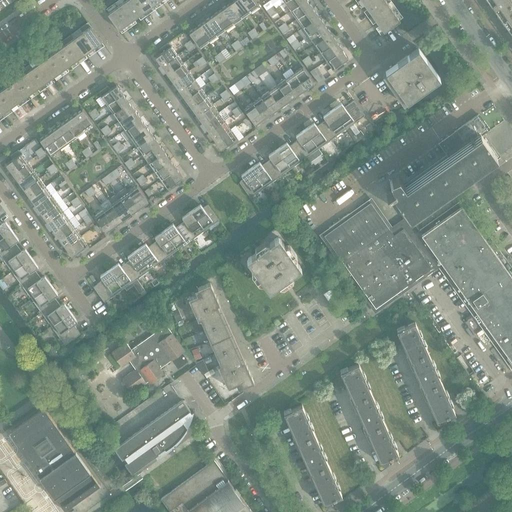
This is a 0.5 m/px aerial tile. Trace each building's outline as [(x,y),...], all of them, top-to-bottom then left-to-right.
[(146,15),(135,0),(125,0),(124,1),(136,17),(139,15),(142,18),(146,15)] [(152,5),(148,0),(135,0),(146,15),(151,11),(149,8),(152,5)] [(250,12),(242,0),(233,0),(231,2),(242,18),(250,12)] [(259,6),(254,0),(242,0),(250,12),(259,6)] [(290,10),(304,0),(286,0),(284,2),(290,10)] [(296,19),(312,8),(306,0),(304,0),(290,10),(296,19)] [(368,17),(387,3),(385,0),(374,0),(365,7),(368,10),(364,13),(368,17)] [(504,0),(487,0),(490,4),(488,6),(491,10),(504,0)] [(511,34),(511,0),(504,0),(491,10),(494,9),(509,31),(507,32),(510,36),(511,34)] [(136,17),(124,1),(116,7),(130,27),(135,23),(132,20),(136,17)] [(242,18),(231,2),(222,8),(234,24),(242,18)] [(377,23),(393,12),(387,3),(368,17),(371,22),(375,20),(377,23)] [(130,27),(116,7),(107,13),(119,29),(122,27),(125,30),(130,27)] [(234,24),(222,8),(214,14),(225,30),(234,42),(241,37),(232,25),(234,24)] [(302,27),(318,16),(312,8),(296,19),(302,27)] [(380,34),(400,20),(393,12),(377,23),(380,27),(376,29),(380,34)] [(225,30),(214,14),(206,20),(217,36),(225,30)] [(308,35),(324,24),(318,16),(302,27),(308,35)] [(217,36),(206,20),(197,26),(208,42),(217,36)] [(267,28),(262,22),(259,24),(263,31),(267,28)] [(314,44),(330,33),(324,24),(308,35),(314,44)] [(102,42),(90,26),(81,32),(95,51),(100,48),(98,44),(102,42)] [(208,42),(197,26),(189,32),(200,48),(208,42)] [(255,37),(250,30),(247,32),(252,39),(255,37)] [(95,51),(81,32),(73,38),(85,54),(88,51),(91,55),(95,51)] [(320,52),(336,41),(330,33),(314,44),(320,52)] [(85,54),(73,38),(65,44),(79,63),(84,60),(81,56),(85,54)] [(326,61),(342,49),(336,41),(320,52),(326,61)] [(239,49),(234,42),(231,44),(235,51),(239,49)] [(176,54),(168,43),(159,49),(161,52),(155,57),(161,65),(176,54)] [(188,51),(195,46),(192,43),(186,48),(188,51)] [(79,63),(65,44),(56,50),(68,66),(71,63),(74,67),(79,63)] [(439,77),(418,47),(385,71),(406,101),(439,77)] [(287,56),(282,49),(279,52),(283,58),(287,56)] [(341,62),(348,58),(342,49),(326,61),(334,72),(344,65),(341,62)] [(68,66),(56,50),(48,56),(62,75),(67,72),(64,68),(68,66)] [(167,73),(182,62),(176,54),(161,65),(167,73)] [(278,62),(274,55),(270,58),(275,64),(278,62)] [(304,63),(310,59),(308,55),(301,60),(304,63)] [(62,75),(48,56),(40,61),(51,78),(55,75),(57,79),(62,75)] [(198,64),(204,59),(202,56),(195,61),(198,64)] [(275,64),(270,58),(267,60),(272,66),(275,64)] [(200,67),(207,63),(204,59),(198,64),(200,67)] [(306,67),(313,62),(310,59),(304,63),(306,67)] [(51,78),(40,61),(32,67),(46,87),(50,84),(48,80),(51,78)] [(173,82),(188,71),(182,62),(167,73),(173,82)] [(314,82),(302,66),(294,72),(305,88),(314,82)] [(46,87),(32,67),(23,73),(35,89),(38,87),(41,90),(46,87)] [(262,74),(257,67),(254,69),(259,76),(262,74)] [(259,76),(254,69),(251,72),(255,78),(259,76)] [(179,90),(194,79),(188,71),(173,82),(179,90)] [(305,88),(294,72),(286,79),(297,94),(305,88)] [(35,89),(23,73),(15,79),(29,99),(34,95),(31,92),(35,89)] [(210,81),(216,76),(214,73),(207,78),(210,81)] [(250,82),(245,75),(237,81),(242,88),(250,82)] [(212,84),(219,79),(216,76),(210,81),(212,84)] [(29,99),(15,79),(7,85),(18,101),(22,99),(24,102),(29,99)] [(185,98),(200,87),(194,79),(179,90),(185,98)] [(297,94),(286,79),(277,85),(288,100),(297,94)] [(242,88),(237,81),(233,84),(238,91),(239,90),(242,88)] [(18,101),(7,85),(0,90),(0,93),(13,111),(17,107),(15,104),(18,101)] [(106,104),(122,93),(116,85),(110,89),(107,86),(98,93),(106,104)] [(288,100),(277,85),(269,91),(280,106),(288,100)] [(191,107),(206,96),(200,87),(185,98),(191,107)] [(222,97),(228,93),(226,89),(219,94),(222,97)] [(280,106),(269,91),(260,97),(272,112),(280,106)] [(13,111),(0,93),(0,110),(2,113),(5,111),(8,114),(13,111)] [(112,112),(128,101),(122,93),(106,104),(112,112)] [(224,101),(231,96),(228,93),(222,97),(224,101)] [(197,115),(212,104),(206,96),(191,107),(197,115)] [(272,112),(260,97),(252,103),(263,118),(272,112)] [(365,115),(353,100),(344,107),(341,103),(332,109),(346,129),(365,115)] [(118,121),(134,110),(128,101),(112,112),(118,121)] [(263,118),(252,103),(244,109),(255,124),(263,118)] [(203,124),(218,112),(212,104),(197,115),(203,124)] [(233,114),(240,109),(238,106),(231,110),(233,114)] [(91,116),(97,111),(95,108),(88,113),(91,116)] [(93,125),(82,110),(82,109),(73,115),(85,130),(93,125)] [(236,117),(242,112),(240,109),(233,114),(236,117)] [(346,129),(332,109),(323,116),(326,120),(321,123),(333,140),(335,139),(334,137),(346,129)] [(124,129),(140,118),(134,110),(118,121),(124,129)] [(209,132),(224,121),(218,112),(203,124),(209,132)] [(85,130),(73,115),(65,121),(76,136),(85,130)] [(477,115),(454,132),(465,148),(482,136),(488,131),(477,115)] [(130,138),(146,126),(140,118),(124,129),(124,130),(120,132),(126,141),(130,138)] [(76,136),(65,121),(57,127),(68,143),(76,136)] [(215,140),(230,129),(224,121),(209,132),(215,140)] [(333,140),(321,123),(316,126),(313,122),(304,129),(318,148),(330,140),(331,142),(333,140)] [(102,133),(109,128),(107,125),(100,129),(102,133)] [(136,146),(152,135),(146,126),(130,138),(136,146)] [(68,143),(57,127),(48,133),(60,149),(68,143)] [(239,141),(230,129),(215,140),(221,149),(227,144),(229,147),(239,141)] [(318,148),(304,129),(295,135),(298,139),(294,143),(305,158),(318,148)] [(465,148),(454,132),(447,136),(459,152),(465,148)] [(60,149),(48,133),(39,139),(51,155),(60,149)] [(142,154),(158,143),(152,135),(136,146),(142,154)] [(408,216),(473,170),(492,156),(494,154),(482,136),(465,148),(459,152),(452,157),(435,169),(432,165),(410,180),(413,185),(407,189),(395,198),(408,216)] [(459,152),(447,136),(441,141),(443,143),(442,143),(452,157),(459,152)] [(101,147),(96,140),(93,143),(98,150),(101,147)] [(305,158),(294,143),(289,146),(286,142),(277,148),(291,168),(305,158)] [(148,163),(164,152),(158,143),(142,154),(148,163)] [(291,168),(277,148),(268,155),(271,159),(266,162),(279,180),(281,178),(279,176),(291,168)] [(27,161),(19,149),(10,156),(12,159),(5,164),(12,173),(27,161)] [(154,171),(170,160),(164,152),(148,163),(154,171)] [(160,179),(176,168),(170,160),(154,171),(160,179)] [(18,181),(33,170),(27,161),(12,173),(18,181)] [(279,180),(266,162),(262,165),(259,161),(250,168),(264,187),(276,179),(277,181),(279,180)] [(49,171),(55,166),(53,163),(46,168),(49,171)] [(51,174),(58,170),(55,166),(49,171),(51,174)] [(121,175),(116,168),(113,171),(117,177),(121,175)] [(176,181),(182,177),(176,168),(160,179),(168,191),(178,184),(176,181)] [(264,187),(250,168),(241,174),(244,178),(239,182),(250,197),(264,187)] [(24,189),(39,178),(33,170),(18,181),(24,189)] [(407,189),(398,177),(389,181),(393,189),(386,195),(388,197),(389,196),(392,200),(395,198),(407,189)] [(30,198),(45,186),(39,178),(24,189),(30,198)] [(63,191),(69,186),(67,183),(60,188),(63,191)] [(148,201),(137,185),(128,192),(139,207),(148,201)] [(36,206),(51,195),(45,186),(30,198),(36,206)] [(139,207),(128,192),(119,198),(131,213),(139,207)] [(42,214),(57,203),(51,195),(36,206),(42,214)] [(131,213),(119,198),(111,204),(122,219),(131,213)] [(48,223),(63,211),(62,210),(66,207),(62,201),(58,204),(57,203),(42,214),(48,223)] [(377,237),(389,229),(370,203),(351,216),(349,213),(328,228),(330,231),(324,235),(342,261),(377,237)] [(122,219),(111,204),(103,210),(114,225),(122,219)] [(219,220),(208,204),(203,208),(200,204),(191,210),(205,230),(219,220)] [(465,212),(461,206),(457,209),(447,216),(458,231),(472,221),(465,212)] [(114,225),(103,210),(94,216),(105,231),(114,225)] [(205,230),(191,210),(182,217),(185,221),(180,224),(191,240),(205,230)] [(54,231),(69,220),(63,211),(48,223),(54,231)] [(452,252),(480,232),(472,221),(458,231),(447,216),(421,234),(438,258),(450,249),(452,252)] [(60,239),(75,228),(69,220),(54,231),(60,239)] [(0,238),(12,230),(5,221),(1,224),(0,222),(0,238)] [(422,255),(398,222),(389,229),(377,237),(401,270),(422,255)] [(191,240),(180,224),(175,227),(172,223),(163,230),(177,249),(191,240)] [(66,248),(81,237),(75,228),(60,239),(66,248)] [(17,246),(14,242),(18,239),(12,230),(0,238),(0,254),(1,256),(0,256),(0,258),(0,259),(17,246)] [(177,249),(163,230),(154,236),(157,240),(153,244),(164,259),(177,249)] [(454,280),(494,252),(480,232),(452,252),(450,249),(438,258),(454,280)] [(89,248),(81,237),(66,248),(72,256),(78,251),(80,254),(89,248)] [(300,266),(279,238),(276,237),(248,258),(247,261),(268,289),(271,290),(299,269),(300,266)] [(377,237),(342,261),(347,268),(344,270),(363,296),(366,294),(391,276),(400,290),(408,284),(408,285),(410,283),(401,270),(377,237)] [(164,259),(153,244),(148,247),(145,243),(136,249),(150,269),(164,259)] [(12,271),(31,257),(25,248),(21,251),(17,246),(0,259),(2,261),(3,260),(12,271)] [(150,269),(136,249),(127,256),(130,260),(125,263),(136,279),(150,269)] [(511,289),(511,276),(494,252),(454,280),(478,314),(511,289)] [(428,270),(431,268),(422,255),(401,270),(410,283),(429,270),(428,270)] [(37,274),(34,269),(38,266),(31,257),(12,271),(20,283),(19,284),(20,286),(37,274)] [(136,279),(125,263),(121,267),(118,262),(109,269),(123,289),(136,279)] [(123,289),(109,269),(100,276),(103,280),(93,287),(104,302),(123,289)] [(31,298),(51,285),(51,284),(44,275),(40,278),(37,274),(20,286),(21,288),(23,287),(31,298)] [(375,307),(400,290),(391,276),(366,294),(375,307)] [(200,293),(188,298),(198,320),(200,319),(205,330),(210,341),(215,353),(220,364),(218,365),(227,387),(239,382),(241,387),(254,381),(247,366),(244,360),(242,361),(239,356),(237,350),(234,344),(232,339),(229,333),(226,327),(225,323),(224,321),(222,316),(219,310),(217,305),(219,304),(217,298),(210,282),(197,288),(200,293)] [(53,296),(57,293),(51,284),(51,285),(31,298),(40,310),(38,312),(39,313),(56,301),(53,296)] [(487,327),(511,309),(511,289),(478,314),(487,327)] [(51,326),(70,312),(64,303),(60,306),(56,301),(39,313),(41,315),(42,314),(51,326)] [(511,309),(487,327),(505,353),(511,347),(511,309)] [(79,333),(73,324),(77,321),(70,312),(51,326),(59,338),(58,339),(59,341),(61,340),(65,345),(80,333),(79,333)] [(440,382),(427,353),(428,353),(414,322),(397,330),(404,348),(407,353),(405,354),(412,368),(413,368),(420,383),(419,384),(425,398),(426,398),(428,403),(429,403),(436,421),(454,413),(441,382),(440,382)] [(160,368),(184,351),(166,325),(131,349),(126,342),(111,352),(121,366),(129,361),(135,369),(121,379),(131,393),(148,381),(150,383),(164,373),(160,368)] [(199,355),(196,349),(190,351),(193,358),(199,355)] [(384,424),(371,394),(358,363),(340,371),(348,389),(350,395),(349,395),(355,409),(356,409),(363,425),(362,425),(368,439),(370,439),(372,444),(380,462),(398,454),(384,423),(384,424)] [(90,389),(85,382),(82,384),(86,391),(90,389)] [(179,438),(182,434),(185,431),(187,427),(189,423),(191,419),(192,415),(193,411),(191,412),(189,410),(190,410),(182,399),(114,448),(122,459),(125,457),(127,460),(124,462),(131,472),(158,454),(157,453),(157,452),(163,447),(165,449),(170,446),(173,444),(177,441),(179,438)] [(327,465),(314,436),(315,435),(301,405),(283,413),(291,431),(294,436),(292,436),(299,451),(300,450),(307,466),(306,466),(312,481),(313,480),(315,486),(316,485),(323,503),(341,495),(328,465),(327,465)] [(99,486),(46,410),(43,407),(8,432),(21,450),(22,450),(30,460),(29,461),(46,485),(47,484),(54,495),(54,496),(64,511),(99,486)] [(251,511),(213,460),(160,498),(170,511),(251,511)]
